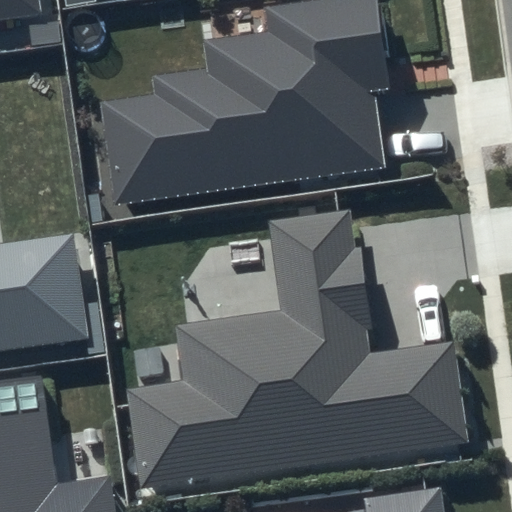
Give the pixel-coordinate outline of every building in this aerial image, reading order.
[(0,0),(0,30),(45,24),(41,0),(0,0)] [(383,3),(267,19),(271,43),(208,50),(212,78),(155,84),(158,104),(106,110),(119,216),(391,178),(377,102),(395,99),(383,3)] [(185,380),(127,388),(141,489),(469,444),(453,341),(369,353),(351,209),(266,222),(278,311),(178,327),(185,380)] [(0,361),(93,349),(75,244),(0,253),(0,361)] [(0,511),(112,511),(107,478),(58,483),(43,380),(0,386),(0,511)] [(442,511),(439,488),(361,500),(362,511),(442,511)]
